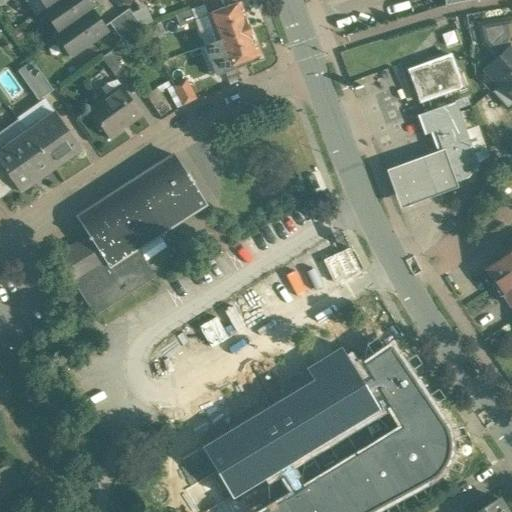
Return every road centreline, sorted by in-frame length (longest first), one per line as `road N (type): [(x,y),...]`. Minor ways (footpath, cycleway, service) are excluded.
road 1 (tertiary): [(511,441),(393,265),(316,78)]
road 2 (residential): [(316,78),(204,115),(0,245)]
